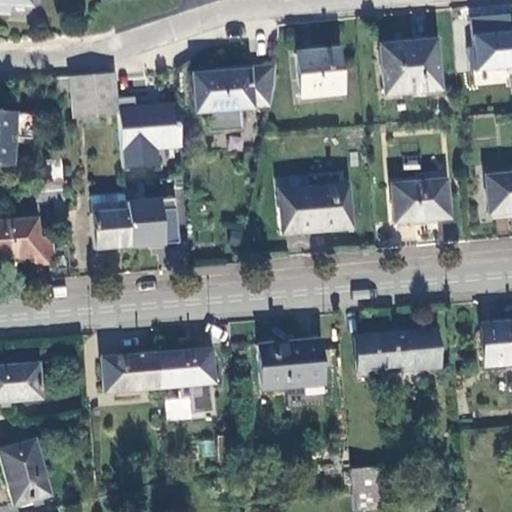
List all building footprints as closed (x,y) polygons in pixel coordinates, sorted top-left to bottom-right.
[(0,0),(0,13),(13,15),(14,0),(0,0)] [(511,72),(511,34),(473,38),(475,76),(511,72)] [(437,91),(434,43),(379,47),(383,95),(437,91)] [(339,93),(338,51),(293,55),(297,96),(339,93)] [(246,68),(191,72),(194,110),(205,109),(207,130),(241,127),(240,107),(268,105),(268,104),(272,75),(274,61),(246,64),(246,68)] [(118,111),(114,70),(70,74),(73,115),(118,111)] [(0,160),(9,161),(12,110),(0,109),(0,160)] [(511,212),(511,175),(484,178),(486,214),(511,212)] [(447,218),(444,181),(390,186),(393,223),(447,218)] [(346,227),(343,186),(277,191),(279,233),(346,227)] [(95,249),(130,246),(127,210),(125,192),(91,195),(95,249)] [(127,210),(130,246),(172,242),(169,207),(127,210)] [(37,238),(35,219),(0,221),(0,257),(31,254),(33,265),(53,263),(50,237),(37,238)] [(511,363),(511,324),(480,327),(483,366),(511,363)] [(436,367),(433,331),(355,337),(357,367),(376,365),(376,371),(436,367)] [(284,393),(301,391),(301,387),(321,386),(318,341),(255,345),(258,387),(283,385),(284,393)] [(206,350),(154,355),(156,389),(175,388),(176,397),(186,396),(187,412),(208,410),(206,385),(209,384),(206,350)] [(102,394),(156,389),(154,355),(99,359),(102,394)] [(0,402),(39,399),(36,364),(0,367),(0,402)] [(48,498),(34,443),(0,451),(0,456),(13,508),(48,498)] [(349,470),(352,495),(354,510),(385,507),(382,467),(349,470)]
